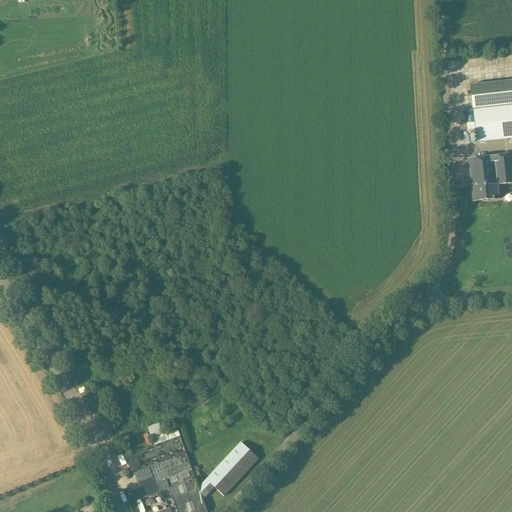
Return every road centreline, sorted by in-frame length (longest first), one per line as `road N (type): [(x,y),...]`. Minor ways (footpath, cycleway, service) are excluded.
road 1 (unclassified): [(428,304),(452,227),(438,0)]
road 2 (unclassified): [(226,511),(390,334),(428,304)]
road 3 (tertiary): [(120,511),(93,434),(0,273)]
